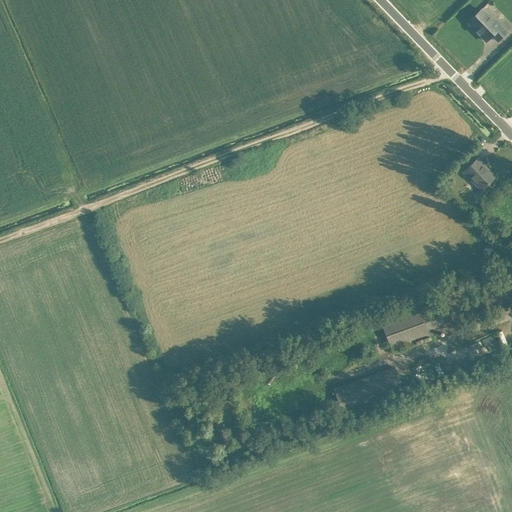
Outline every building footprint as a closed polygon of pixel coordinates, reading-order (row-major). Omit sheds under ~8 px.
[(481,9),(468,22),(486,41),(492,35),(498,41),(507,32),(501,26),(499,28),(481,9)] [(463,171),(481,190),(495,177),(477,158),(463,171)] [(381,322),(391,350),(511,305),(511,274),(419,309),(381,322)] [(404,393),(394,366),(334,389),(343,416),(404,393)] [(403,494),(408,511),(497,511),(483,465),(464,471),(462,463),(407,480),(411,492),(403,494)] [(511,467),(503,470),(511,495),(511,494),(511,467)]
